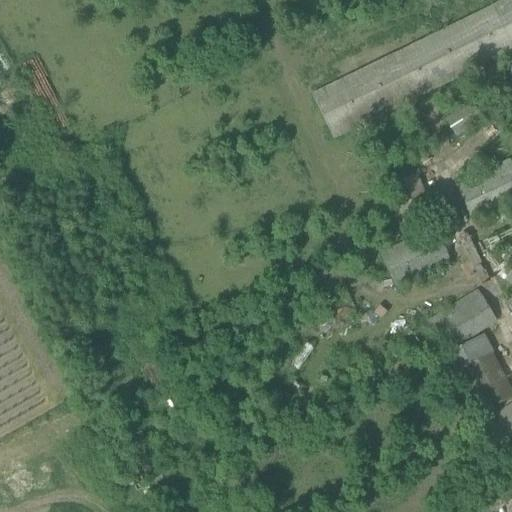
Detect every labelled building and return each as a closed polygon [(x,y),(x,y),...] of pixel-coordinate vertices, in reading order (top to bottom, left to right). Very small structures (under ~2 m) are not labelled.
[(511,52),(511,0),(503,0),(311,95),(333,140),(511,52)] [(487,99),(510,88),(499,64),(475,75),(487,99)] [(470,103),(446,118),(457,136),(481,121),(470,103)] [(511,199),(511,167),(509,160),(454,186),(470,220),(511,199)] [(379,255),(394,288),(449,262),(434,230),(379,255)] [(444,355),(495,323),(475,291),(424,323),(444,355)] [(455,350),(487,412),(511,399),(511,384),(487,334),(455,350)] [(511,450),(511,403),(474,430),(496,462),(511,450)]
